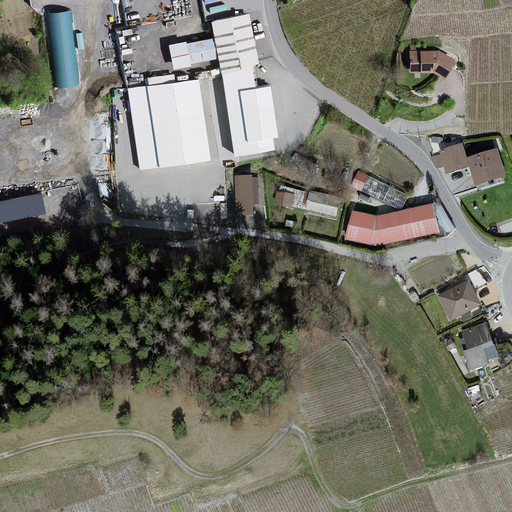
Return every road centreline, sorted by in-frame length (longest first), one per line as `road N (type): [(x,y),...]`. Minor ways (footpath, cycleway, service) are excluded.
road 1 (track): [(511,459),(345,505),(322,482),(297,429),(215,476),(127,432),(0,455)]
road 2 (unclassified): [(270,0),(298,68),(423,162),(470,239),(511,271)]
road 3 (track): [(217,233),(191,243),(104,246),(0,295)]
